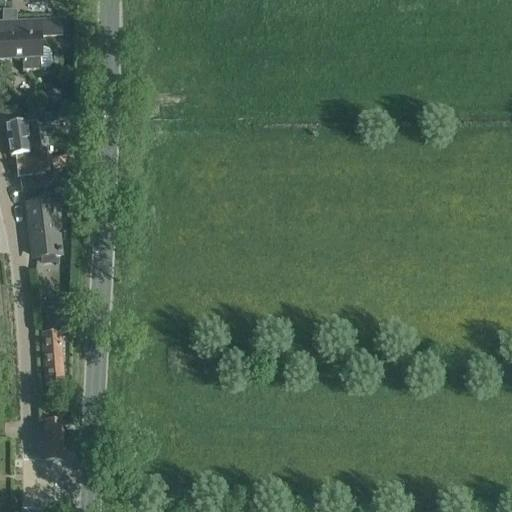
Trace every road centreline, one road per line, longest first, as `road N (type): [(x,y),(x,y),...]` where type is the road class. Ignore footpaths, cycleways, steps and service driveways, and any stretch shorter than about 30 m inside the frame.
road 1 (tertiary): [(91,489),(108,0)]
road 2 (unclassified): [(30,487),(20,285),(0,174)]
